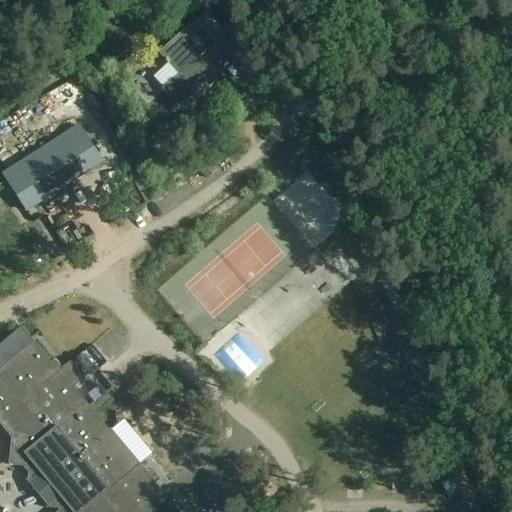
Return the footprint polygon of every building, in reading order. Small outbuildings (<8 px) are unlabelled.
[(184,112),(218,80),(199,60),(215,45),(195,23),(186,31),(161,54),(180,75),(164,90),(184,112)] [(8,173),(3,175),(8,182),(19,200),(27,212),(35,207),(87,173),(64,137),(8,173)] [(141,178),(134,181),(146,203),(153,200),(141,178)] [(263,269),(277,279),(284,269),(270,258),(263,269)] [(0,423),(11,438),(9,466),(23,467),(29,475),(28,484),(50,509),(58,510),(59,511),(178,511),(87,404),(74,388),(84,380),(70,366),(63,372),(57,365),(49,363),(35,345),(0,373),(0,423)]
